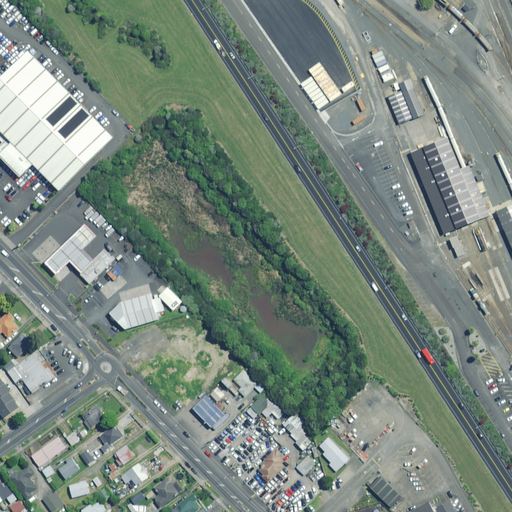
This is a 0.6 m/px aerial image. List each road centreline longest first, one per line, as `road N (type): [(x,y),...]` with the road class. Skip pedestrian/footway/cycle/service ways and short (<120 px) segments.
road 1 (trunk): [(190,0),(511,490)]
road 2 (secondary): [(249,511),(114,373)]
road 3 (secondary): [(99,360),(0,255)]
road 4 (tertiary): [(100,374),(0,448)]
